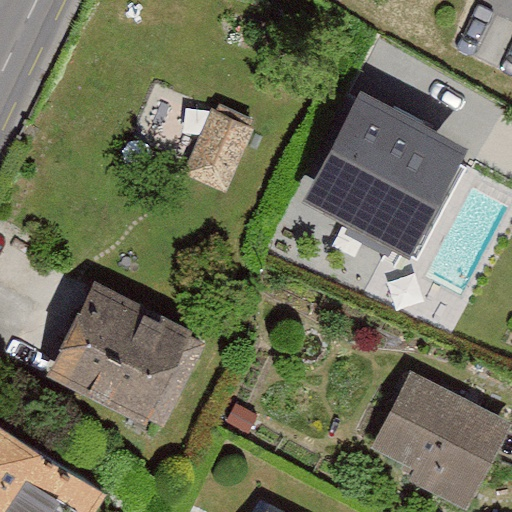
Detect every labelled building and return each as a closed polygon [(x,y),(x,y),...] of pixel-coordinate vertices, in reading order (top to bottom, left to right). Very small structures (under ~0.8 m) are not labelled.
[(475,146),(370,91),(316,194),(421,249),(475,146)] [(225,186),(253,122),(214,105),(186,168),(225,186)] [(211,340),(104,286),(59,372),(166,427),(211,340)] [(511,431),(511,428),(419,380),(384,447),(478,496),(511,431)] [(0,511),(99,511),(112,493),(0,425),(0,511)]
